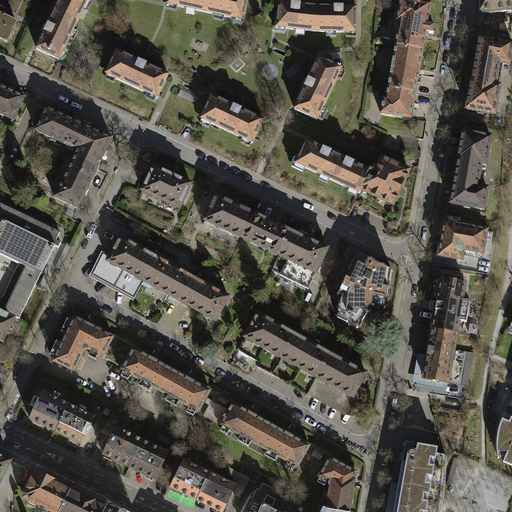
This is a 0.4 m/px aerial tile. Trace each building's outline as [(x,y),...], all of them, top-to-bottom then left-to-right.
[(59,0),(55,9),(78,20),(88,0),(59,0)] [(205,12),(207,0),(168,0),(168,4),(205,12)] [(207,0),(205,12),(244,21),(248,0),(207,0)] [(411,0),(412,1),(408,0),(400,0),(397,21),(399,21),(395,45),(423,50),(431,4),(420,2),(420,0),(411,0)] [(507,11),(511,10),(511,0),(482,0),(481,12),(492,14),(507,11)] [(316,31),(317,6),(279,2),(276,27),(316,31)] [(317,6),(316,31),(356,31),(356,6),(317,6)] [(78,20),(55,9),(36,49),(60,60),(78,20)] [(511,32),(511,26),(511,10),(507,11),(507,20),(499,21),(498,29),(511,32)] [(18,22),(3,15),(0,20),(0,38),(8,42),(18,22)] [(479,38),(496,40),(498,29),(481,27),(479,38)] [(473,72),(497,76),(499,63),(509,64),(511,49),(511,43),(496,40),(479,38),(473,72)] [(423,50),(395,45),(388,88),(416,92),(423,50)] [(166,75),(114,51),(104,73),(155,98),(166,75)] [(292,109),(315,120),(340,68),(317,57),(292,109)] [(497,76),(473,72),(467,109),(494,114),(499,86),(496,85),(497,76)] [(0,114),(14,121),(24,97),(0,86),(0,114)] [(177,88),(164,117),(184,126),(188,117),(196,121),(201,110),(196,108),(201,98),(177,88)] [(416,92),(388,88),(386,98),(384,98),(381,114),(412,118),(416,92)] [(199,118),(250,143),(261,120),(210,96),(199,118)] [(73,157),(97,168),(111,139),(46,108),(36,131),(77,150),(73,157)] [(456,169),(479,173),(481,164),(486,165),(491,137),(462,132),(456,169)] [(418,139),(400,135),(397,148),(411,151),(410,160),(414,160),(418,139)] [(320,174),(331,152),(306,141),(296,163),(320,174)] [(331,152),(320,174),(359,192),(361,189),(370,170),(331,152)] [(97,168),(73,157),(54,197),(78,208),(97,168)] [(370,170),(361,189),(393,204),(409,170),(383,157),(376,172),(370,170)] [(154,166),(143,191),(180,208),(192,183),(154,166)] [(477,186),(479,173),(456,169),(450,204),(484,210),(487,188),(477,186)] [(204,220),(242,238),(254,213),(216,195),(204,220)] [(60,233),(0,203),(0,253),(25,266),(4,310),(16,316),(19,318),(55,246),(59,248),(61,243),(56,240),(60,233)] [(291,230),(254,213),(242,238),(279,255),(291,230)] [(462,217),(445,214),(438,256),(462,260),(463,254),(482,257),(487,229),(461,225),(462,217)] [(328,248),(291,230),(279,255),(272,270),(309,287),(328,248)] [(144,281),(157,257),(120,236),(109,257),(106,261),(144,281)] [(135,297),(144,281),(106,261),(109,257),(103,254),(92,273),(135,297)] [(157,257),(144,281),(180,301),(193,277),(157,257)] [(363,266),(351,261),(336,295),(339,296),(337,303),(335,317),(355,329),(369,305),(382,308),(389,270),(366,259),(363,266)] [(193,277),(180,301),(217,320),(229,296),(193,277)] [(430,328),(457,333),(465,283),(439,278),(430,328)] [(0,308),(0,339),(4,341),(16,316),(4,310),(0,308)] [(280,356),(294,332),(257,313),(244,337),(280,356)] [(52,362),(74,371),(84,349),(88,350),(102,357),(114,336),(73,316),(52,362)] [(457,333),(430,328),(422,377),(448,382),(448,381),(452,360),(457,333)] [(330,352),(294,332),(280,356),(317,376),(330,352)] [(280,356),(244,337),(237,350),(259,362),(257,367),(271,374),(280,356)] [(10,348),(0,343),(0,361),(3,362),(10,348)] [(160,391),(172,369),(133,348),(121,370),(160,391)] [(454,360),(452,360),(448,381),(467,384),(474,353),(456,350),(454,360)] [(366,372),(330,352),(317,376),(353,396),(359,385),(366,372)] [(280,356),(271,374),(307,394),(317,376),(280,356)] [(172,369),(160,391),(198,412),(210,390),(172,369)] [(317,376),(307,394),(344,414),(346,410),(359,416),(366,417),(369,391),(359,385),(353,396),(317,376)] [(55,432),(68,404),(42,392),(39,399),(34,396),(29,405),(34,407),(28,419),(55,432)] [(220,425),(229,410),(211,400),(203,415),(220,425)] [(259,446),(272,424),(232,403),(229,410),(220,425),(259,446)] [(68,404),(55,432),(82,445),(95,417),(68,404)] [(511,465),(511,417),(510,422),(503,419),(501,423),(499,429),(498,432),(498,434),(497,440),(497,446),(508,451),(504,462),(511,465)] [(272,424),(259,446),(298,466),(310,444),(272,424)] [(102,455),(129,468),(143,439),(116,426),(102,455)] [(170,452),(143,439),(129,468),(156,480),(170,452)] [(437,511),(440,495),(442,476),(443,456),(435,454),(435,448),(416,445),(415,450),(411,450),(412,443),(404,442),(391,511),(437,511)] [(0,480),(10,460),(0,454),(0,480)] [(329,456),(318,476),(331,482),(326,508),(344,511),(349,511),(356,471),(329,456)] [(170,487),(197,500),(210,473),(183,460),(170,487)] [(24,498),(55,511),(58,511),(70,488),(35,471),(23,492),(24,498)] [(231,483),(210,473),(197,500),(222,511),(232,492),(236,485),(231,483)] [(235,476),(231,483),(236,485),(232,492),(241,496),(248,482),(235,476)] [(311,511),(314,508),(271,487),(258,511),(254,511),(311,511)] [(102,511),(106,506),(70,488),(58,511),(102,511)]
